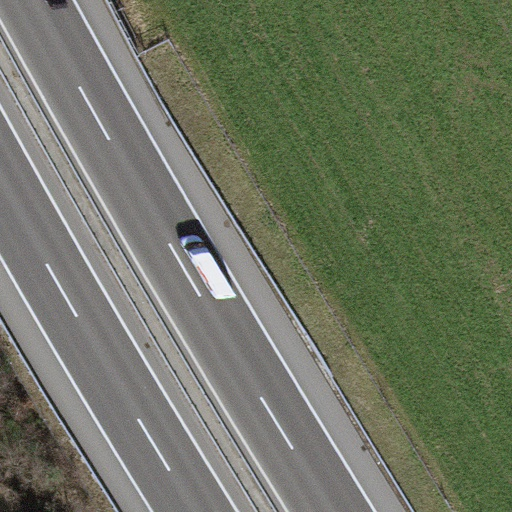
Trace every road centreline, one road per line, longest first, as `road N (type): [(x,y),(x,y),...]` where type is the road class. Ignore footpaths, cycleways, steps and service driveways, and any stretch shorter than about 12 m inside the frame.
road 1 (motorway): [(334,511),(34,0)]
road 2 (motorway): [(0,180),(194,511)]
